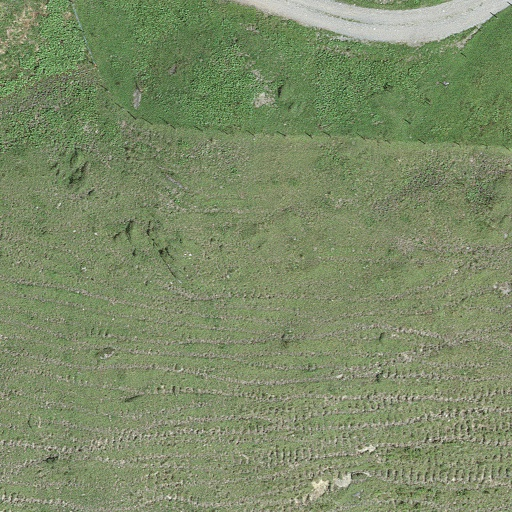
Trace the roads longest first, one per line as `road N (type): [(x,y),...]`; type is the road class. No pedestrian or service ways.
road 1 (track): [(276,0),(0,112)]
road 2 (track): [(276,0),(388,30),(492,0)]
